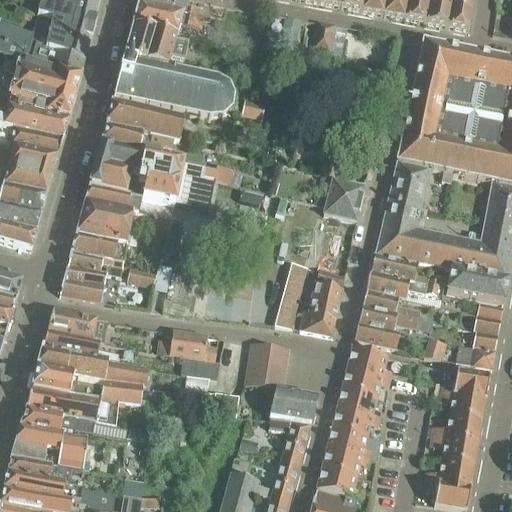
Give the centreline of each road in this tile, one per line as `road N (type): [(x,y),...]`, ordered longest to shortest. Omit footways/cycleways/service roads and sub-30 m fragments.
road 1 (residential): [(342,349),(416,38)]
road 2 (residential): [(340,355),(36,305)]
road 3 (residential): [(43,280),(121,0)]
road 4 (residential): [(228,0),(416,38)]
road 5 (residential): [(511,384),(342,349)]
road 6 (residential): [(301,511),(340,355)]
road 7 (residential): [(0,435),(36,305)]
road 8 (residential): [(486,511),(511,385)]
